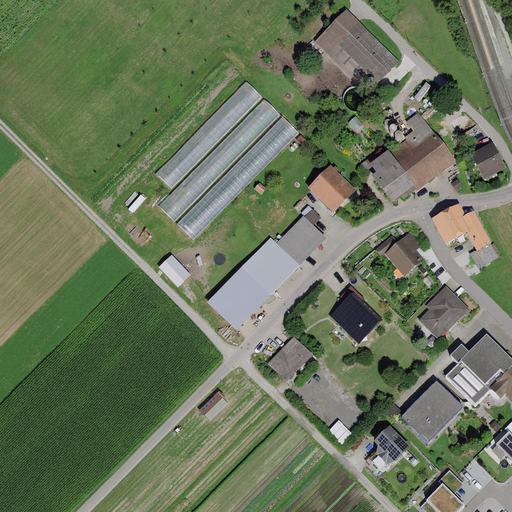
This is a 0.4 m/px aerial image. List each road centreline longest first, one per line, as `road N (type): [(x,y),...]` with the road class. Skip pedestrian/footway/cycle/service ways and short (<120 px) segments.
road 1 (track): [(0,119),(236,355)]
road 2 (residential): [(422,204),(434,239),(511,326)]
